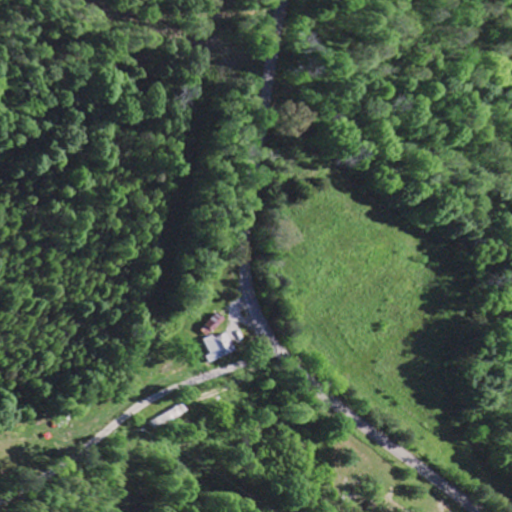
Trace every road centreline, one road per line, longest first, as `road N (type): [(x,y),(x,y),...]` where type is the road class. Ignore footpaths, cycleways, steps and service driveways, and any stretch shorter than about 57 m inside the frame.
road 1 (residential): [(474,511),(297,371),(251,303),(248,212),(285,0)]
road 2 (residential): [(277,348),(146,400),(62,466),(0,501)]
road 3 (track): [(79,0),(112,19),(192,20),(285,3)]
